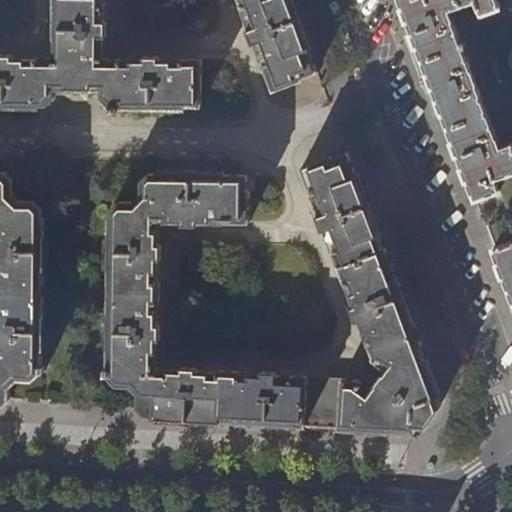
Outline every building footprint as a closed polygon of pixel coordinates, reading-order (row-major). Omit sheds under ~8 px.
[(118,108),(185,109),(185,106),(201,106),(202,59),(158,59),(158,54),(144,54),(143,59),(104,58),(104,36),(109,36),(109,21),(104,21),(104,0),(56,0),(56,58),(17,57),(17,53),(1,53),(1,57),(0,56),(0,107),(40,108),(40,105),(49,105),(55,98),(55,90),(103,90),(103,99),(108,105),(118,105),(118,108)] [(240,0),(250,28),(246,29),(252,43),(256,42),(276,90),(305,79),(305,76),(318,72),(310,50),(312,49),(295,3),(293,0),(240,0)] [(511,129),(510,130),(511,134),(511,145),(501,150),(449,12),(464,6),(470,20),(502,8),(498,0),(400,0),(420,52),(443,113),(464,170),(475,200),(502,190),(499,179),(503,178),(511,200),(511,129)] [(397,431),(420,433),(444,400),(358,172),(356,173),(348,152),(335,157),(334,155),(305,165),(320,210),(316,212),(320,225),(325,224),(355,305),(351,307),(356,321),(360,320),(374,358),(387,369),(384,373),(382,372),(373,383),(375,384),(371,388),(358,379),(341,378),(308,376),(277,374),(277,370),(262,369),(262,373),(240,372),(240,370),(220,369),(220,370),(198,369),(198,365),(183,364),(183,368),(159,367),(159,338),(163,339),(163,329),(159,328),(159,301),(161,301),(161,281),(159,281),(159,259),(164,259),(164,243),(160,244),(160,221),(183,222),(183,225),(198,226),(198,222),(249,222),(250,193),(247,193),(247,176),(225,176),(225,173),(158,171),(157,175),(149,174),(142,181),(142,195),(135,201),(120,201),(114,207),(113,216),(111,216),(109,365),(111,365),(111,377),(118,385),(133,385),(140,393),(139,406),(146,414),(155,415),(154,417),(397,431)] [(0,405),(4,406),(10,399),(11,385),(19,378),(33,379),(41,372),(40,363),(44,363),(46,216),(43,216),(43,208),(36,200),(23,200),(16,193),(16,180),(9,172),(0,172),(0,169),(0,168),(0,405)] [(511,227),(509,219),(493,225),(501,246),(494,248),(498,259),(511,297),(511,227)]
